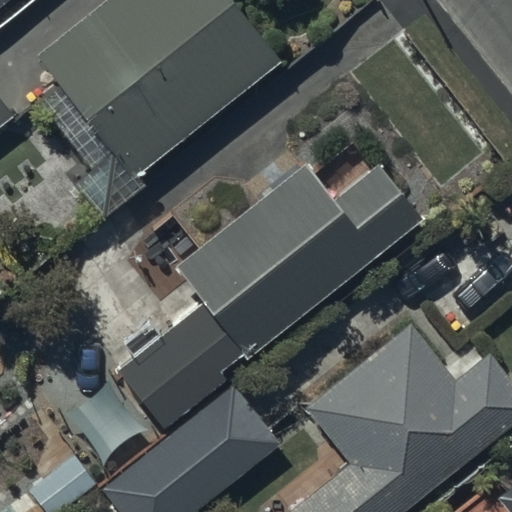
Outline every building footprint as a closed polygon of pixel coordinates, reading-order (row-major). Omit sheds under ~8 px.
[(231,0),(229,2),(227,0),(104,0),(33,57),(132,178),(276,61),(241,17),(250,10),(242,0),(231,0)] [(0,127),(12,118),(0,101),(0,127)] [(333,202),(305,165),(172,271),(199,305),(115,373),(163,432),(227,381),(221,374),(244,356),(248,361),(423,219),(376,167),(333,202)] [(487,354),(453,381),(409,324),(302,409),(346,465),(290,508),(288,503),(285,499),(281,496),(278,494),(273,494),(270,495),(269,495),(268,496),(267,496),(266,497),(265,498),(264,499),(263,500),(263,501),(262,502),(262,503),(261,505),(261,506),(261,507),(261,508),(261,509),(261,511),(404,511),(511,426),(511,370),(511,369),(505,376),(487,354)] [(193,511),(276,445),(229,386),(99,490),(117,511),(193,511)] [(459,511),(511,511),(511,485),(493,501),(484,492),(459,511)]
